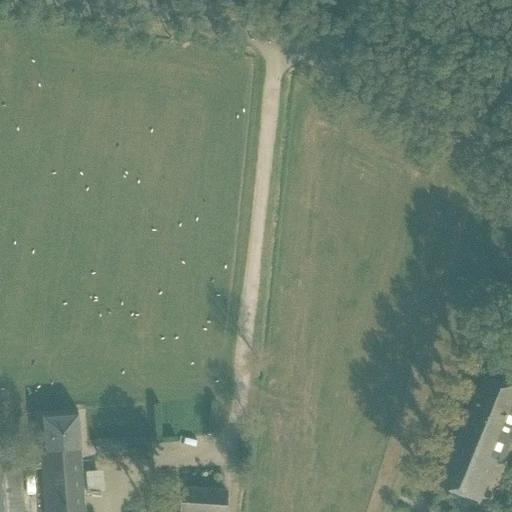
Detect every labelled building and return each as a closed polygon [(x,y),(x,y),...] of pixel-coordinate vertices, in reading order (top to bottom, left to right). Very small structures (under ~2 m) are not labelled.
[(476,395),(436,486),(476,503),(495,459),(511,419),(511,388),(484,376),(476,395)] [(39,452),(26,453),(27,470),(41,469),(44,511),(83,511),(76,410),(36,413),(39,452)] [(124,438),(95,441),(96,454),(126,451),(124,438)] [(0,472),(0,511),(24,511),(21,471),(0,472)] [(177,511),(224,511),(227,490),(180,487),(177,511)]
